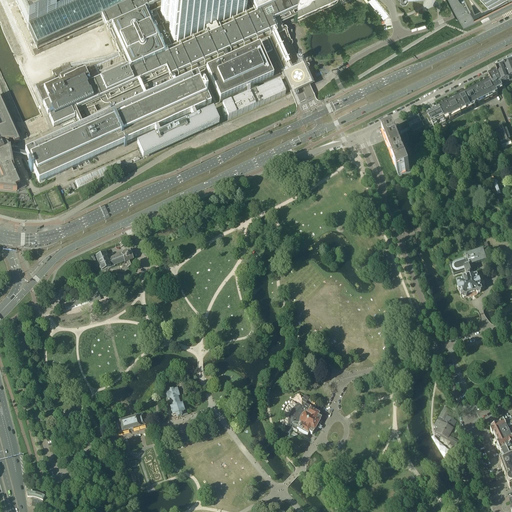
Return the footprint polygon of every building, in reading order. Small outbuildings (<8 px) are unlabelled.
[(15,0),(36,47),(110,14),(112,20),(118,32),(113,34),(131,73),(129,74),(133,84),(99,100),(92,84),(90,85),(97,100),(87,105),(87,106),(164,71),(166,71),(170,79),(178,75),(171,60),(181,56),(179,52),(249,21),(249,23),(250,24),(255,22),(260,20),(262,25),(267,35),(276,31),(273,22),(322,0),(15,0)] [(451,0),(454,5),(455,7),(456,10),(457,12),(458,13),(459,16),(460,18),(464,26),(480,18),(476,12),(476,10),(472,3),(475,1),(477,0),(478,2),(481,8),(483,7),(484,7),(501,0),(451,0)] [(483,7),(481,8),(479,3),(477,0),(475,1),(472,3),(473,6),(476,10),(479,9),(480,10),(477,12),(476,12),(480,18),(482,23),(511,7),(511,0),(501,0),(484,7),(483,7)] [(181,56),(171,60),(178,75),(179,79),(184,76),(184,77),(185,76),(191,73),(191,74),(191,73),(194,72),(197,70),(197,71),(198,71),(198,70),(204,68),(205,67),(206,68),(205,69),(206,71),(208,76),(209,78),(209,79),(210,80),(211,84),(212,85),(215,92),(215,93),(220,103),(237,95),(245,91),(246,91),(273,79),(279,76),(279,75),(279,74),(278,73),(278,72),(277,71),(277,70),(276,68),(275,65),(274,63),(273,63),(265,44),(265,43),(264,41),(264,40),(265,40),(268,38),(267,35),(262,25),(260,20),(255,22),(250,24),(249,23),(249,21),(179,52),(181,56)] [(133,84),(129,74),(128,74),(130,73),(129,72),(128,72),(121,57),(87,72),(92,84),(99,100),(133,84)] [(291,59),(284,62),(291,75),(297,73),(296,69),(291,59)] [(42,85),(37,87),(36,88),(41,101),(43,106),(53,129),(60,126),(65,135),(25,153),(30,165),(28,166),(31,173),(33,172),(39,184),(124,146),(124,147),(126,146),(126,145),(154,132),(157,130),(187,117),(190,115),(193,114),(211,106),(205,94),(207,94),(204,87),(202,88),(197,76),(179,84),(174,86),(161,91),(158,93),(129,106),(126,108),(112,114),(111,112),(109,113),(110,115),(104,117),(103,115),(99,117),(97,113),(95,108),(86,112),(84,106),(87,105),(97,100),(90,85),(85,73),(78,76),(77,75),(75,70),(72,71),(70,67),(69,65),(68,63),(59,66),(62,76),(61,76),(62,76),(58,78),(54,79),(53,79),(53,80),(49,82),(49,81),(48,82),(43,85),(42,84),(42,85)] [(511,65),(511,63),(503,67),(509,82),(509,83),(509,84),(511,82),(511,65)] [(507,86),(506,84),(509,83),(509,82),(503,67),(495,72),(495,73),(500,86),(501,88),(507,86)] [(486,84),(483,85),(477,89),(484,103),(497,96),(496,93),(499,92),(492,74),(493,74),(492,73),(491,74),(492,76),(485,80),(486,84)] [(279,82),(222,108),(224,113),(227,119),(228,121),(285,95),(284,93),(282,87),(279,82)] [(476,89),(465,95),(459,97),(459,98),(466,112),(484,103),(477,89),(476,88),(476,89)] [(459,98),(447,104),(439,108),(438,108),(438,109),(446,123),(466,112),(459,98)] [(0,189),(16,191),(26,187),(11,154),(10,147),(9,148),(8,148),(8,147),(7,147),(7,146),(6,145),(5,145),(4,145),(2,145),(2,141),(13,141),(14,144),(19,142),(0,99),(0,189)] [(491,111),(490,108),(485,110),(491,126),(490,126),(492,130),(499,128),(498,124),(497,121),(495,117),(494,114),(493,110),(491,111)] [(446,123),(438,109),(437,109),(436,109),(435,109),(435,110),(434,110),(434,111),(431,112),(430,112),(429,112),(429,113),(428,113),(428,114),(426,115),(433,127),(435,129),(441,126),(446,123)] [(154,138),(137,146),(143,160),(219,125),(212,112),(198,118),(196,119),(193,114),(190,115),(193,121),(159,136),(157,130),(154,132),(156,135),(155,136),(156,137),(154,138)] [(423,117),(418,119),(424,131),(433,127),(426,115),(425,115),(423,116),(423,117)] [(414,137),(424,131),(418,119),(407,125),(411,131),(414,137)] [(415,162),(408,144),(408,143),(408,142),(409,140),(408,140),(408,138),(406,134),(408,132),(411,131),(407,125),(405,126),(402,126),(395,130),(394,131),(382,135),(398,177),(416,170),(416,169),(418,163),(416,163),(415,163),(415,162)] [(505,126),(499,128),(503,137),(498,139),(501,146),(511,142),(505,126)] [(78,189),(122,169),(119,162),(75,182),(78,189)] [(493,183),(492,183),(496,196),(501,195),(497,181),(496,181),(495,176),(491,178),(493,183)] [(465,256),(467,261),(465,262),(464,260),(450,265),(453,276),(465,272),(466,274),(471,272),(469,267),(487,261),(485,257),(486,256),(485,254),(484,254),(483,250),(465,256)] [(100,269),(101,272),(110,268),(110,269),(114,267),(114,266),(123,263),(124,264),(126,264),(128,268),(132,266),(131,262),(133,261),(129,252),(127,253),(127,251),(124,252),(106,260),(104,254),(95,258),(99,267),(99,268),(99,269),(100,269)] [(463,280),(456,283),(458,289),(459,292),(461,298),(462,297),(464,298),(466,298),(467,298),(468,298),(469,298),(470,298),(475,296),(476,296),(477,295),(478,294),(480,293),(481,291),(482,291),(484,290),(485,288),(484,285),(482,284),(481,281),(482,279),(481,276),(479,275),(470,278),(470,277),(463,279),(463,280)] [(72,302),(71,303),(65,304),(66,309),(89,302),(90,303),(100,300),(97,292),(87,295),(71,300),(72,302)] [(171,409),(172,415),(173,416),(183,412),(181,406),(180,407),(177,397),(178,396),(177,390),(173,391),(172,390),(169,391),(169,392),(166,393),(168,399),(170,399),(172,408),(171,409)] [(277,394),(269,407),(278,412),(286,399),(277,394)] [(306,404),(308,399),(307,398),(307,397),(307,396),(306,396),(305,397),(304,396),(301,402),(302,402),(299,404),(296,406),(294,408),(292,411),(290,414),(289,417),(288,420),(288,424),(288,427),(287,427),(284,432),(289,434),(292,429),(297,432),(298,429),(298,430),(299,431),(301,432),(302,431),(303,432),(303,433),(305,434),(306,434),(307,434),(308,434),(309,434),(310,433),(312,434),(313,432),(316,433),(321,422),(320,421),(321,418),(319,417),(319,416),(318,415),(320,412),(306,404)] [(450,433),(453,426),(456,422),(452,419),(453,418),(451,413),(449,412),(450,411),(447,410),(447,409),(444,407),(444,408),(444,409),(443,411),(437,421),(434,426),(438,428),(435,433),(440,436),(440,437),(450,442),(453,447),(456,445),(457,442),(449,437),(452,434),(450,433)] [(145,426),(144,423),(142,416),(113,425),(116,434),(145,426)] [(511,439),(511,438),(504,424),(503,424),(501,423),(499,424),(499,426),(496,427),(495,427),(493,428),(493,429),(491,430),(492,431),(491,432),(492,435),(494,435),(498,444),(497,445),(497,446),(496,448),(498,450),(499,450),(501,454),(499,456),(501,463),(511,457),(511,439)] [(511,489),(511,457),(501,463),(500,463),(510,490),(511,489)] [(40,507),(45,497),(45,496),(44,496),(37,494),(32,493),(32,492),(31,492),(27,492),(27,493),(27,498),(31,498),(31,500),(32,500),(32,505),(36,506),(40,507)]
